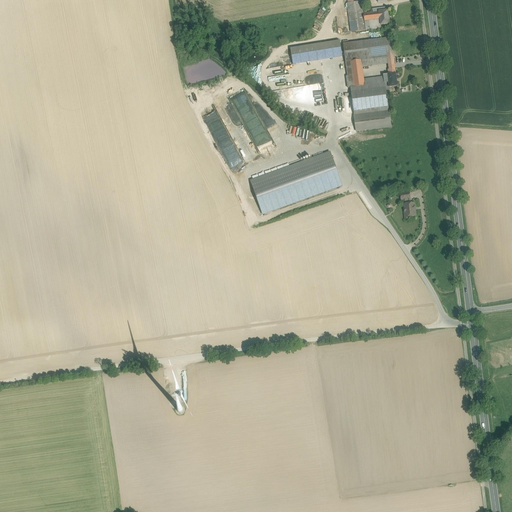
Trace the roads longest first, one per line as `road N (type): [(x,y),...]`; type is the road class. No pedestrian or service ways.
road 1 (track): [(0,382),(471,322)]
road 2 (primary): [(430,0),(470,312)]
road 3 (track): [(328,78),(334,143),(432,291),(442,324)]
road 4 (primary): [(470,312),(498,511)]
road 5 (track): [(331,114),(293,108),(268,94),(263,78),(275,55),(316,39),(339,0)]
